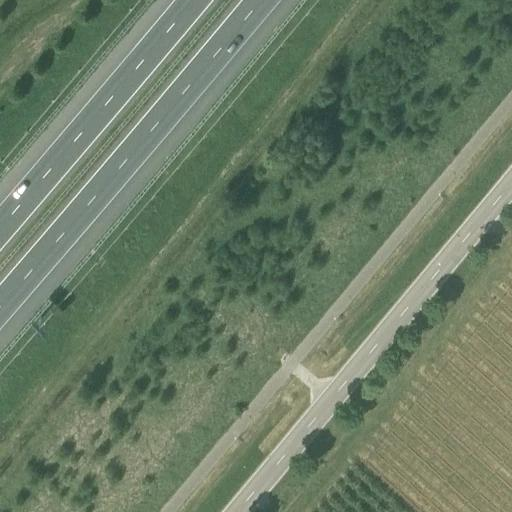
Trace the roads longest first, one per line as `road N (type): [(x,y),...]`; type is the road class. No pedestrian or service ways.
road 1 (tertiary): [(236,511),(511,183)]
road 2 (motorway): [(0,308),(264,0)]
road 3 (motorway): [(186,0),(0,220)]
